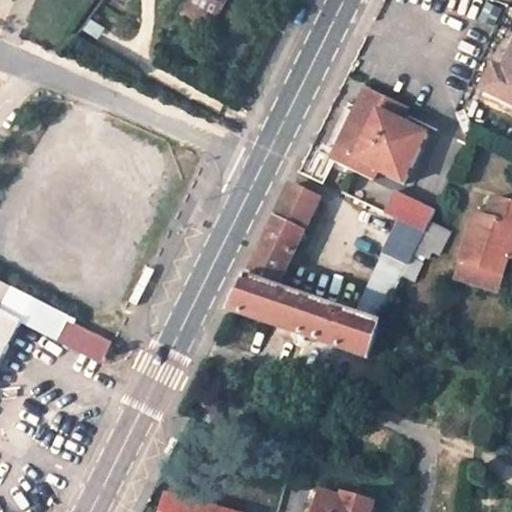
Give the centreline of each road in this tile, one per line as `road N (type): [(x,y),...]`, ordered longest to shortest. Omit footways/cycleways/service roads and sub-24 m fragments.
road 1 (secondary): [(346,0),(90,511)]
road 2 (unknown): [(189,312),(437,437),(428,511)]
